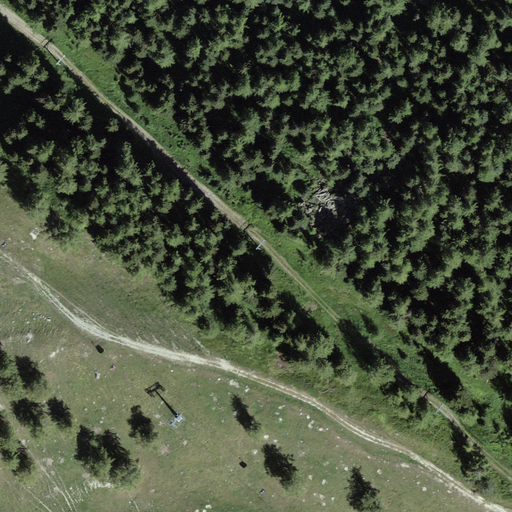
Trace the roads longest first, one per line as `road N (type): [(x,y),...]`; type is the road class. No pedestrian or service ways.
road 1 (track): [(0,0),(511,474)]
road 2 (track): [(502,511),(272,380),(133,344),(0,250)]
